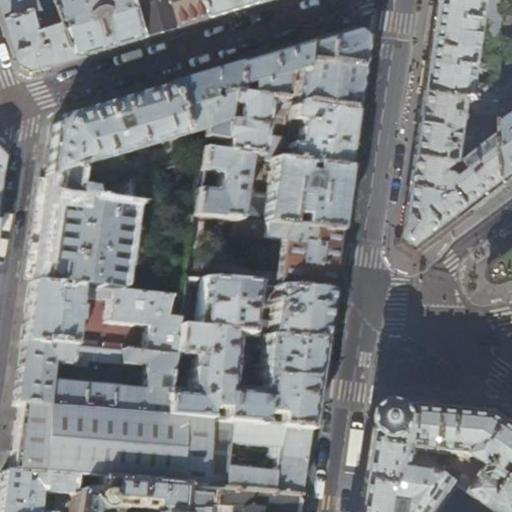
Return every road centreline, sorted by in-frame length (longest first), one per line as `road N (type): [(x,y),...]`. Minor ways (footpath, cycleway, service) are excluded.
road 1 (residential): [(358,0),(13,106)]
road 2 (residential): [(362,299),(398,0)]
road 3 (residential): [(13,106),(25,130),(0,319)]
road 4 (residential): [(332,511),(362,299)]
road 5 (residential): [(511,217),(457,258),(416,306)]
road 6 (residential): [(416,306),(511,385)]
